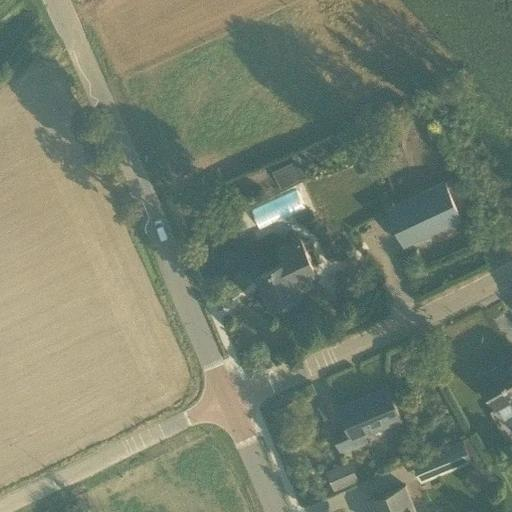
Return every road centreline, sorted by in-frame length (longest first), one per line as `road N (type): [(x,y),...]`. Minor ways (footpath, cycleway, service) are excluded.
road 1 (unclassified): [(233,400),(56,0)]
road 2 (residential): [(233,400),(511,274)]
road 3 (unclassified): [(0,510),(233,400)]
road 4 (residential): [(279,511),(233,400)]
